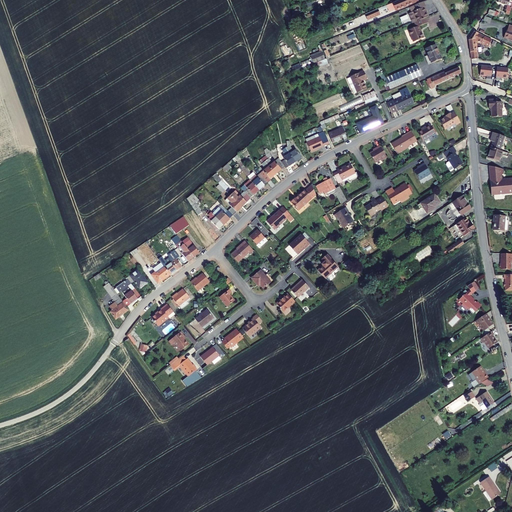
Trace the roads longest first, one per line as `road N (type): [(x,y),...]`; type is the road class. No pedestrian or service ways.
road 1 (residential): [(511,369),(479,216),(465,89)]
road 2 (residential): [(351,143),(290,179),(214,249)]
road 3 (unclassified): [(117,338),(69,393),(0,425)]
road 4 (residential): [(214,249),(149,298),(117,338)]
road 5 (residential): [(465,89),(351,143)]
